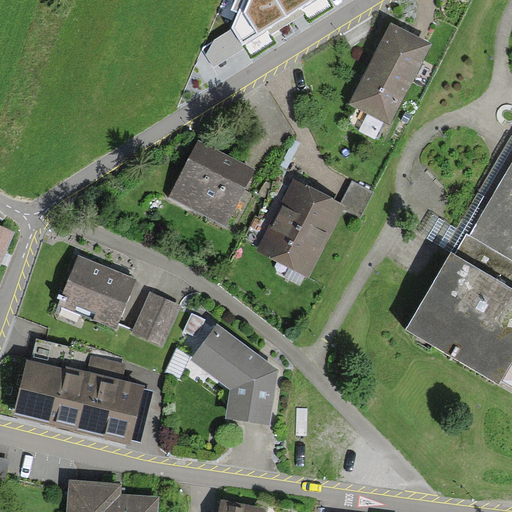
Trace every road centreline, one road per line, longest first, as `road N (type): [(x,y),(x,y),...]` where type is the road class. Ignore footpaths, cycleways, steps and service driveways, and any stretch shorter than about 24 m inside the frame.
road 1 (residential): [(0,319),(39,217),(374,0)]
road 2 (residential): [(442,511),(0,432)]
